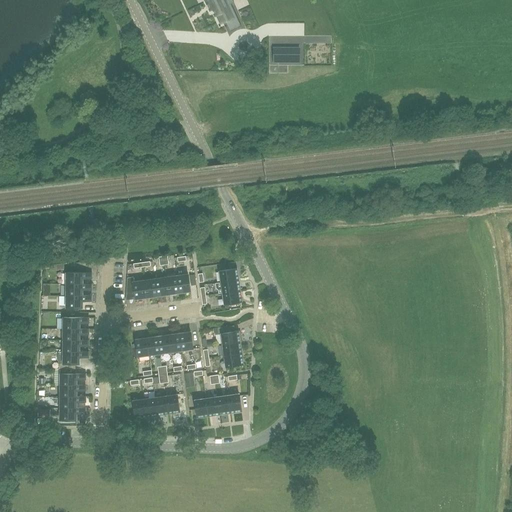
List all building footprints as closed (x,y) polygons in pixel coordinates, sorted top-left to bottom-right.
[(234,18),(228,4),(231,3),(233,2),(232,0),(206,0),(205,1),(210,10),(213,9),(216,16),(217,15),(220,23),(226,21),(234,18)] [(293,63),(294,47),(278,47),(278,63),(293,63)] [(220,282),(237,280),(235,269),(218,271),(220,282)] [(91,278),(91,273),(66,273),(65,284),(82,284),(82,278),(91,278)] [(178,293),(189,292),(187,274),(175,276),(178,293)] [(167,295),(178,293),(175,276),(165,277),(167,295)] [(156,296),(167,295),(165,277),(154,279),(156,296)] [(145,297),(143,280),(132,282),(131,279),(127,279),(127,288),(127,291),(133,290),(134,299),(144,298),(145,297)] [(145,297),(156,296),(154,279),(143,280),(145,297)] [(221,293),(239,291),(237,280),(220,282),(221,293)] [(90,290),(90,284),(82,284),(65,284),(65,296),(82,296),(82,295),(82,290),(90,290)] [(223,304),(240,302),(239,291),(221,293),(223,304)] [(90,301),(91,295),(82,295),(82,296),(65,296),(65,308),(82,308),(82,301),(90,301)] [(88,323),(88,318),(63,317),(62,329),(79,329),(79,323),(88,323)] [(88,334),(88,329),(79,329),(62,329),(62,341),(79,341),(79,340),(79,334),(88,334)] [(238,335),(238,331),(220,333),(222,345),(239,342),(239,341),(241,340),(240,335),(238,335)] [(180,351),(192,349),(189,332),(178,333),(180,351)] [(170,352),(180,351),(178,333),(167,335),(170,352)] [(159,354),(170,352),(167,335),(156,336),(159,354)] [(148,355),(159,354),(156,336),(146,338),(148,355)] [(137,357),(148,355),(146,338),(134,339),(137,357)] [(88,346),(88,341),(79,340),(79,341),(62,341),(62,352),(79,352),(79,346),(88,346)] [(223,356),(241,353),(239,342),(222,345),(223,356)] [(62,352),(62,364),(58,363),(58,368),(75,369),(75,364),(79,364),(79,357),(88,357),(88,352),(79,352),(62,352)] [(225,367),(243,364),(241,353),(223,356),(225,367)] [(187,366),(188,370),(195,369),(203,368),(201,356),(194,357),(195,365),(194,365),(187,366)] [(76,386),(76,385),(76,379),(85,379),(85,374),(75,374),(75,369),(59,369),(59,374),(59,386),(76,386)] [(85,391),(85,385),(76,385),(76,386),(59,386),(59,397),(76,397),(76,391),(85,391)] [(229,413),(241,412),(238,394),(227,396),(229,413)] [(167,414),(179,412),(176,395),(165,396),(167,414)] [(156,415),(167,414),(165,396),(154,398),(156,415)] [(218,415),(229,413),(227,396),(216,397),(218,415)] [(85,402),(85,397),(76,397),(59,397),(59,408),(76,409),(76,408),(76,402),(85,402)] [(208,416),(218,415),(216,397),(205,398),(208,416)] [(146,417),(156,415),(154,398),(143,399),(146,417)] [(196,418),(208,416),(205,398),(194,400),(196,418)] [(134,418),(146,417),(143,399),(132,401),(134,418)] [(85,414),(85,408),(76,408),(76,409),(59,408),(59,420),(76,420),(76,414),(85,414)]
